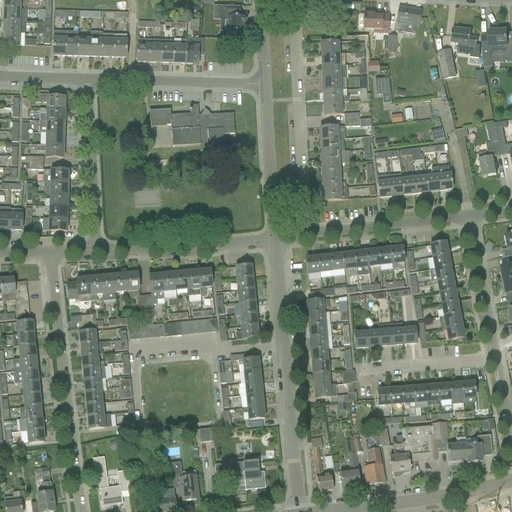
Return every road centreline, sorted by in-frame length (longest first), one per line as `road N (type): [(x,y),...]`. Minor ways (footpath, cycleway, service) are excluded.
road 1 (residential): [(299,511),(274,239)]
road 2 (residential): [(53,255),(81,511)]
road 3 (residential): [(292,0),(302,235)]
road 4 (residential): [(97,252),(274,239)]
road 5 (tertiary): [(337,511),(511,485)]
road 6 (residential): [(89,79),(264,83)]
road 7 (residential): [(89,79),(97,252)]
road 8 (residential): [(302,235),(471,217)]
road 9 (residential): [(274,239),(264,83)]
road 10 (residential): [(471,217),(497,358)]
road 11 (residential): [(359,370),(497,358)]
